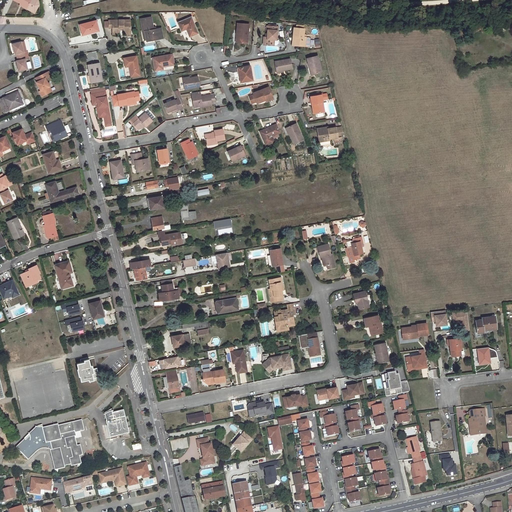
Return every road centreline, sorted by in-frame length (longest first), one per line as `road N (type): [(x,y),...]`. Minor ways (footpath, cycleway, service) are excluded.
road 1 (residential): [(149,409),(336,370),(320,288)]
road 2 (unclassified): [(108,233),(149,409)]
road 3 (residential): [(85,148),(239,114)]
